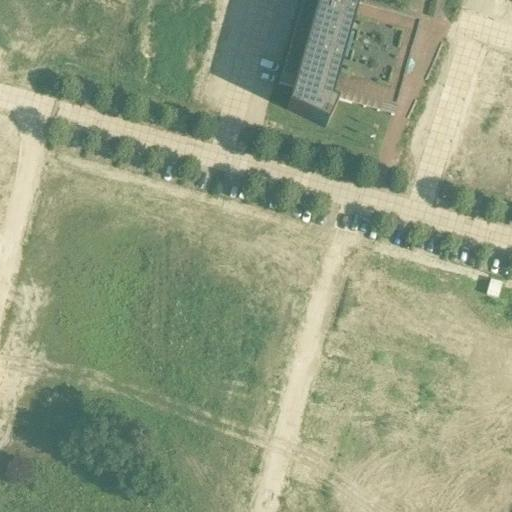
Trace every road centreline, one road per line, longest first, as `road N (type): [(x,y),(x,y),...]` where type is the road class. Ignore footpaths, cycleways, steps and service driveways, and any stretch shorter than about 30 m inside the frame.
road 1 (residential): [(268,511),(352,199)]
road 2 (residential): [(352,199),(46,109)]
road 3 (residential): [(417,217),(473,10)]
road 4 (residential): [(0,250),(46,109)]
